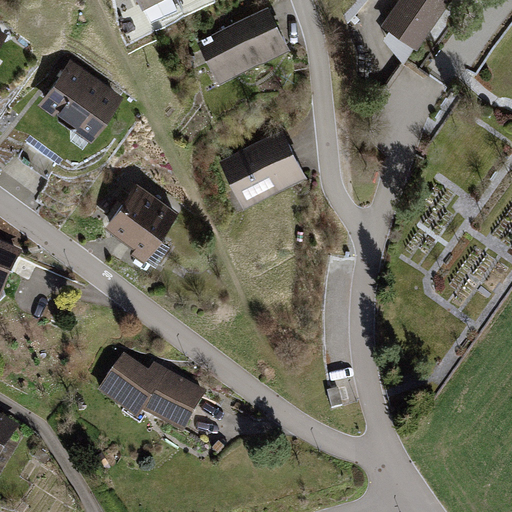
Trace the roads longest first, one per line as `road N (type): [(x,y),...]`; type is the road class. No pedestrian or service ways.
road 1 (track): [(313,431),(90,0)]
road 2 (residential): [(393,456),(364,339),(373,243),(332,184),(316,43),(302,0)]
road 3 (residential): [(393,456),(332,440),(266,402),(0,203)]
